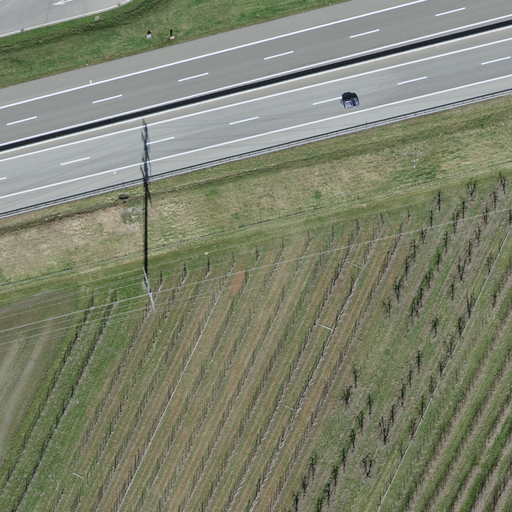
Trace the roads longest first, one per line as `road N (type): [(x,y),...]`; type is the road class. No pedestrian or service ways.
road 1 (motorway): [(0,180),(511,58)]
road 2 (motorway): [(490,0),(0,124)]
